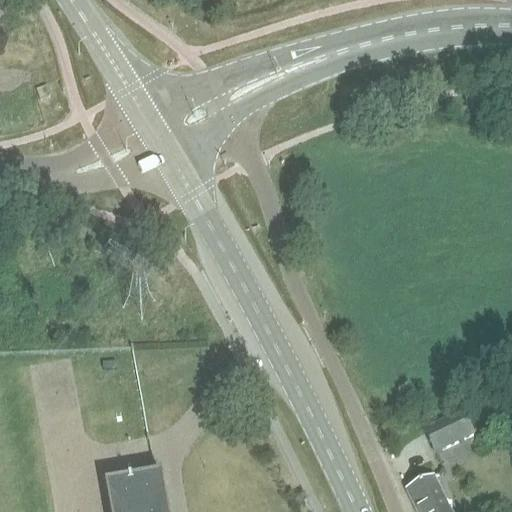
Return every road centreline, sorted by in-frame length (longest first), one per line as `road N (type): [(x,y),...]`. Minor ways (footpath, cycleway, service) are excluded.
road 1 (unclassified): [(396,511),(226,115)]
road 2 (primary): [(354,511),(262,320),(166,150)]
road 3 (tertiary): [(323,59),(468,30),(511,33)]
road 4 (primary): [(147,116),(72,0)]
road 5 (unclassified): [(43,173),(82,182),(166,150)]
